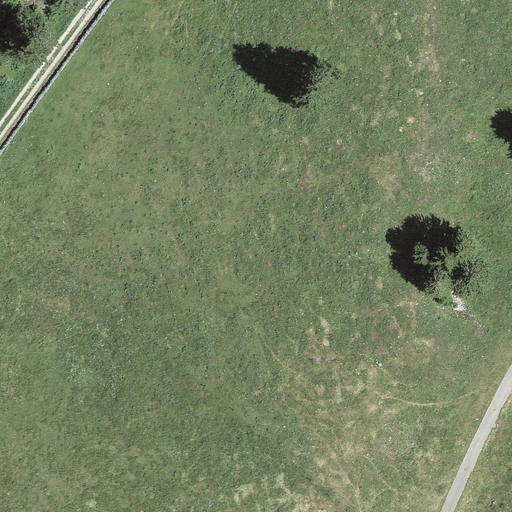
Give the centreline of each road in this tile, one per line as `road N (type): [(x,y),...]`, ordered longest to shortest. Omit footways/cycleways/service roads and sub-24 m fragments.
road 1 (track): [(94,0),(0,130)]
road 2 (track): [(511,376),(447,511)]
